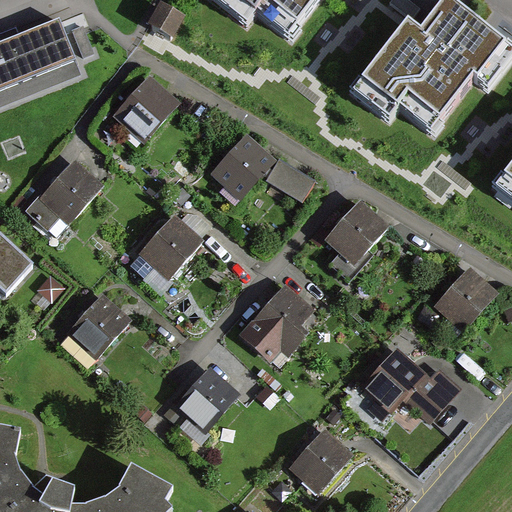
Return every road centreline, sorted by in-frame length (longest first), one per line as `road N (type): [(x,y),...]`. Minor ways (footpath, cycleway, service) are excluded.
road 1 (residential): [(346,186),(171,381)]
road 2 (residential): [(346,186),(141,55)]
road 3 (residential): [(511,287),(346,186)]
road 4 (residential): [(419,511),(511,406)]
